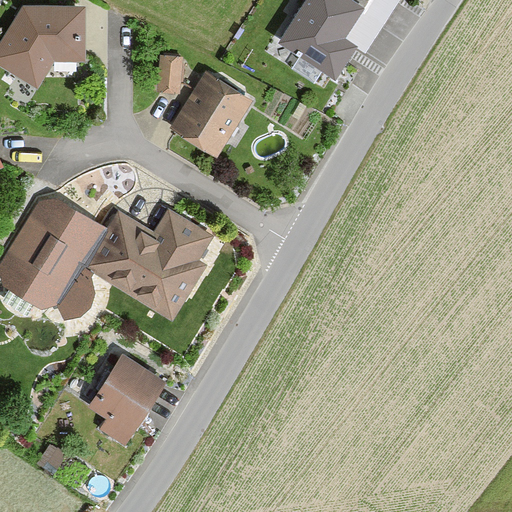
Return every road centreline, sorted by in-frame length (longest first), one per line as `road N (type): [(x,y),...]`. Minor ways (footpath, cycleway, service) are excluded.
road 1 (tertiary): [(296,246),(131,511)]
road 2 (tertiary): [(446,0),(296,246)]
road 3 (residential): [(296,246),(124,139)]
